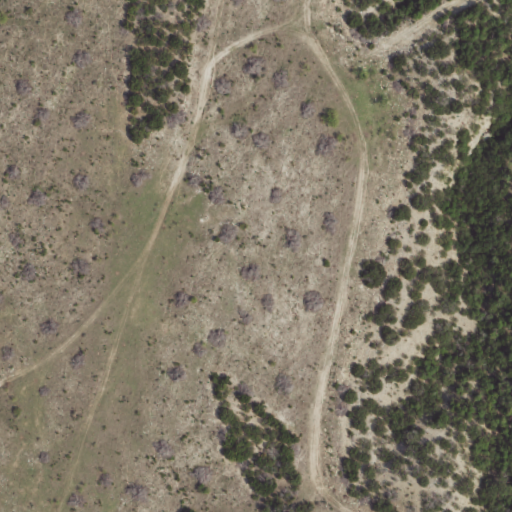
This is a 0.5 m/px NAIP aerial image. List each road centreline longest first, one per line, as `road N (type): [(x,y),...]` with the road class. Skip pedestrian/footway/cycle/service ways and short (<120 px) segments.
road 1 (residential): [(75,0),(108,114),(122,296),(102,342),(0,361)]
road 2 (residential): [(102,342),(63,511)]
